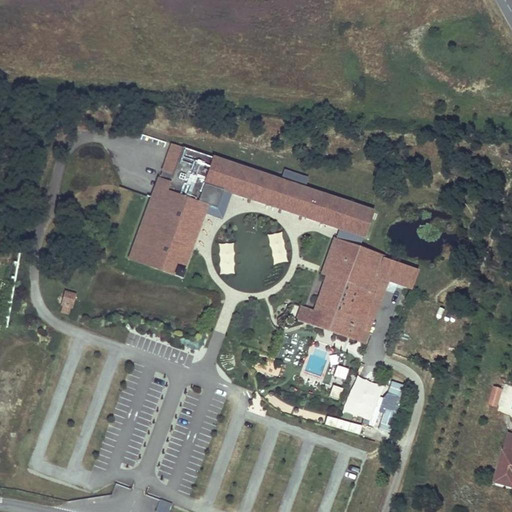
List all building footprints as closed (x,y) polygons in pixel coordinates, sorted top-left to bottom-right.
[(222,190),(231,164),(183,148),(174,175),(163,172),(161,179),(171,183),(169,189),(209,203),(208,206),(216,209),(219,199),(222,190)] [(338,228),(347,202),(305,188),(280,180),(231,164),(222,190),(238,195),(338,228)] [(284,170),(280,180),(305,188),(308,178),(284,170)] [(131,260),(144,264),(169,189),(171,183),(161,179),(159,178),(131,260)] [(181,278),(208,206),(209,203),(169,189),(144,264),(181,278)] [(347,202),(338,228),(363,237),(372,210),(347,202)] [(363,237),(338,228),(335,238),(359,247),(363,237)] [(267,235),(274,265),(288,262),(281,232),(267,235)] [(296,320),(322,329),(325,319),(338,323),(334,334),(355,341),(356,340),(360,330),(366,314),(377,286),(373,285),(376,277),(383,258),(384,256),(359,247),(335,238),(334,238),(321,274),(326,276),(313,311),(301,306),(296,320)] [(217,244),(220,274),(234,273),(232,243),(217,244)] [(418,272),(383,258),(376,277),(380,278),(388,282),(411,291),(418,272)] [(377,286),(366,314),(374,318),(388,282),(380,278),(376,277),(373,285),(377,286)] [(68,313),(70,307),(72,307),(75,295),(64,292),(61,304),(63,305),(61,311),(68,313)] [(325,319),(322,329),(334,334),(338,323),(325,319)] [(368,333),(360,330),(356,340),(364,343),(368,333)] [(280,362),(298,367),(301,359),(302,359),(307,345),(287,339),(280,362)] [(344,380),(348,370),(336,367),(333,377),(344,380)] [(306,374),(302,382),(316,389),(320,380),(306,374)] [(332,385),(328,397),(338,401),(342,389),(332,385)] [(498,398),(501,388),(494,386),(491,395),(498,398)] [(495,407),(498,398),(491,395),(488,405),(495,407)] [(511,453),(511,434),(509,433),(508,433),(503,451),(511,453)] [(511,453),(503,451),(495,481),(511,485),(511,453)]
